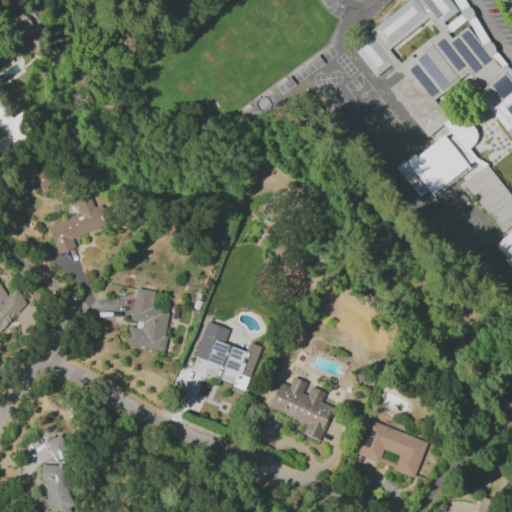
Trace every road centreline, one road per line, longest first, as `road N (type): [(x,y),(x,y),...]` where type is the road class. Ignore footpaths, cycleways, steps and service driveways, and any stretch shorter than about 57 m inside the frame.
road 1 (residential): [(365,511),(37,361)]
road 2 (residential): [(37,361),(71,305),(67,293),(0,245)]
